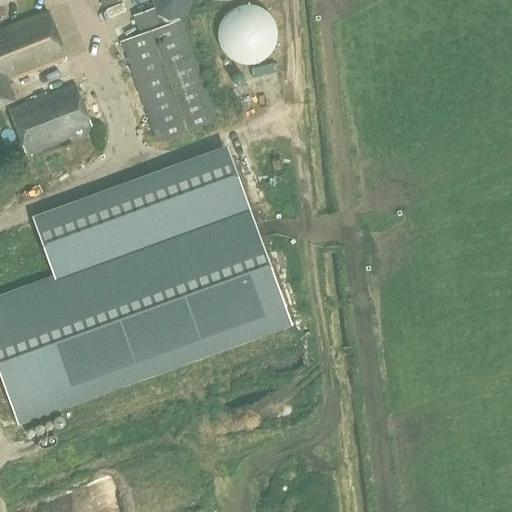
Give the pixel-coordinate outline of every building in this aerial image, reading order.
[(11,15),(32,9),(29,0),(27,0),(8,6),(11,15)] [(140,34),(121,41),(161,154),(223,131),(181,17),(187,15),(191,0),(152,0),(154,7),(133,16),(140,34)] [(6,82),(22,76),(66,59),(47,10),(0,28),(0,109),(15,104),(6,82)] [(94,127),(76,81),(9,109),(27,155),(94,127)] [(0,363),(21,421),(293,321),(230,150),(37,222),(59,280),(0,302),(0,363)]
